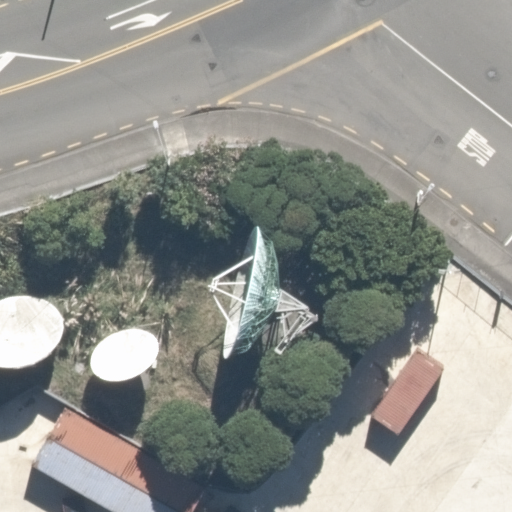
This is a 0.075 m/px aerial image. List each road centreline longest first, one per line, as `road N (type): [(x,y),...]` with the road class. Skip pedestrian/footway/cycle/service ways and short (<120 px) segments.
road 1 (unclassified): [(511,192),(367,68),(312,0)]
road 2 (secondary): [(0,77),(200,0)]
